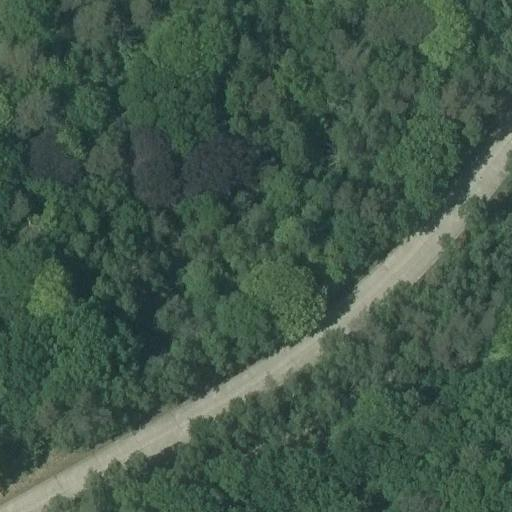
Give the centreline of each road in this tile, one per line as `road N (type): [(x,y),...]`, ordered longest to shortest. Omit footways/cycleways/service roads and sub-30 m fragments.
road 1 (unclassified): [(28,511),(279,372),(384,283),(511,122)]
road 2 (track): [(128,0),(149,118),(279,372)]
road 3 (track): [(384,283),(437,300),(511,205)]
